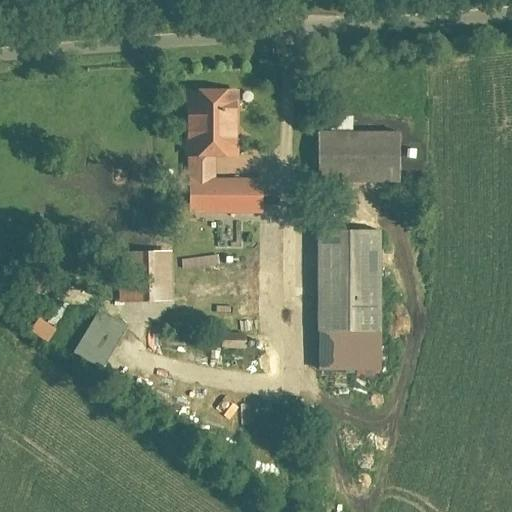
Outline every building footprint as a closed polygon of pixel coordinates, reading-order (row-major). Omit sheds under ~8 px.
[(237,84),(181,83),(179,212),(256,213),(256,182),(213,182),(213,162),(236,163),(237,84)] [(308,129),(305,183),(393,187),(396,140),(346,137),(347,121),(323,120),(322,130),(308,129)] [(374,235),(308,235),(307,375),(374,375),(374,235)] [(118,257),(118,302),(149,302),(148,257),(118,257)] [(108,369),(132,325),(103,309),(78,352),(108,369)] [(44,318),(35,330),(52,341),(60,329),(44,318)]
